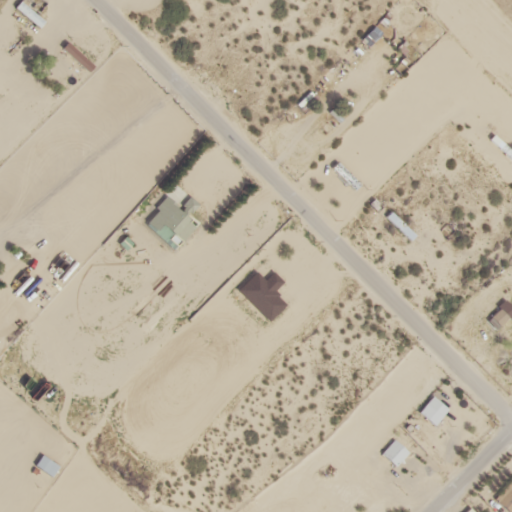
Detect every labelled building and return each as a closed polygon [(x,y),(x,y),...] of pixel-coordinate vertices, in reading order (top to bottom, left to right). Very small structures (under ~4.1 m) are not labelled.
[(145,224),(178,248),(195,222),(189,217),(199,203),(189,196),(182,205),(166,194),(145,224)] [(386,216),(394,223),(399,218),(391,211),(386,216)] [(511,312),(510,314),(501,306),(492,315),(511,335),(511,312)] [(421,410),(432,420),(439,412),(428,402),(421,410)] [(409,447),(394,435),(381,453),(397,464),(409,447)]
